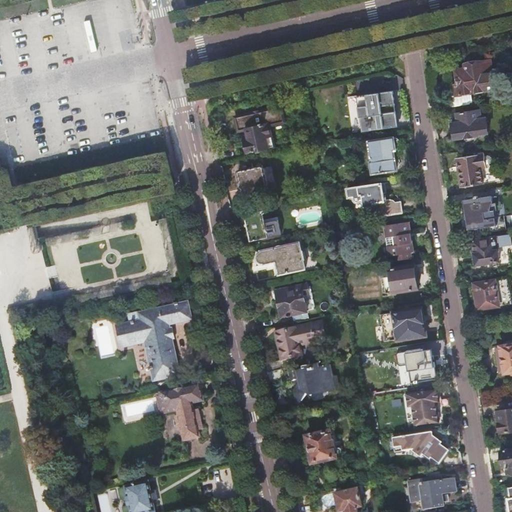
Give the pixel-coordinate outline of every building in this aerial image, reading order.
[(458,85),(454,85),(456,96),(495,89),(490,60),(481,61),(481,62),(464,65),(465,69),(455,71),(458,85)] [(362,132),(399,127),(394,91),(357,96),(362,132)] [(244,134),(248,152),(274,146),(270,126),(285,122),(283,109),(280,110),(279,107),(240,116),(240,118),(236,119),(239,131),(247,129),(248,133),(244,134)] [(457,123),(452,124),(454,140),(463,138),(464,140),(465,141),(467,142),(469,142),(471,141),(472,140),(473,139),(473,137),(479,136),(479,135),(488,133),(485,119),(481,120),(479,110),(456,114),(457,123)] [(392,138),(370,141),(372,161),(370,161),(372,173),(397,170),(394,150),(396,150),(398,148),(399,147),(399,145),(399,143),(399,141),(397,140),(396,139),(394,138),(392,138)] [(485,154),(457,159),(461,188),(484,184),(482,168),(487,168),(485,154)] [(263,166),(238,171),(244,197),(268,192),(263,166)] [(382,183),(348,189),(349,197),(356,196),(356,197),(355,198),(354,199),(354,201),(355,202),(356,203),(357,203),(358,203),(360,203),(361,201),(361,199),(363,199),(364,207),(373,206),(375,217),(402,213),(400,198),(385,201),(382,183)] [(500,195),(499,188),(472,192),(473,198),(464,200),(469,236),(506,230),(504,216),(495,217),(492,197),(500,195)] [(262,210),(245,214),(251,241),(281,234),(278,219),(265,222),(262,210)] [(411,258),(411,252),(413,252),(409,222),(385,226),(389,256),(399,254),(400,260),(411,258)] [(496,237),(472,241),(476,265),(496,262),(496,266),(501,266),(501,268),(511,266),(511,260),(511,259),(511,238),(511,234),(496,236),(496,237)] [(254,255),(253,257),(253,259),(254,261),(255,263),(257,264),(259,264),(259,265),(266,264),(268,270),(277,268),(279,275),(305,269),(303,260),(304,259),(303,251),(301,251),(299,242),(284,245),(284,246),(281,246),(280,246),(279,245),(278,246),(277,247),(275,248),(275,247),(256,251),(256,252),(255,253),(254,255)] [(391,277),(383,278),(385,294),(418,288),(414,265),(390,269),(391,277)] [(508,278),(474,283),(478,309),(511,304),(508,278)] [(301,284),(276,290),(278,299),(276,299),(280,316),(282,315),(282,317),(285,316),(285,318),(292,316),(292,314),(307,311),(307,310),(315,308),(311,292),(303,294),(301,284)] [(130,324),(124,325),(127,341),(148,337),(149,341),(146,342),(152,367),(150,367),(153,379),(154,378),(155,380),(179,374),(171,339),(168,339),(164,322),(170,320),(171,323),(169,323),(169,325),(191,319),(188,302),(178,304),(178,302),(175,303),(175,305),(140,313),(142,321),(136,323),(135,321),(130,322),(130,324)] [(422,308),(380,315),(385,341),(426,335),(422,308)] [(322,323),(277,333),(283,360),(302,356),(300,345),(316,342),(316,340),(326,338),(322,323)] [(511,344),(502,346),(506,373),(511,372),(511,344)] [(435,347),(399,351),(402,381),(439,377),(435,347)] [(329,373),(327,366),(319,368),(318,364),(303,367),(303,369),(290,372),(292,381),(295,381),(298,380),(299,383),(296,387),(294,390),(296,397),(302,401),(307,393),(311,395),(317,386),(320,390),(329,391),(339,389),(336,376),(334,377),(334,376),(329,373)] [(199,385),(160,394),(162,401),(164,401),(166,411),(177,409),(177,410),(192,407),(191,402),(203,400),(199,385)] [(412,405),(415,425),(438,421),(435,402),(439,401),(437,388),(407,393),(409,406),(412,405)] [(498,423),(496,425),(497,429),(499,431),(500,431),(500,433),(511,430),(511,408),(497,411),(499,423),(498,423)] [(330,432),(307,437),(313,464),(336,459),(330,432)] [(433,436),(433,432),(393,438),(395,453),(414,449),(412,453),(420,458),(422,455),(430,461),(431,466),(440,464),(450,450),(441,444),(443,442),(433,436)] [(500,455),(499,456),(500,458),(500,460),(502,461),(502,463),(506,462),(508,475),(511,474),(511,449),(500,451),(501,453),(500,455)] [(421,481),(411,483),(413,501),(418,500),(419,502),(423,501),(424,509),(444,506),(442,494),(456,492),(454,479),(441,481),(440,476),(428,478),(429,483),(421,484),(421,481)] [(149,482),(126,487),(128,498),(126,498),(128,507),(130,507),(131,511),(152,511),(155,511),(149,482)] [(108,486),(102,487),(104,501),(110,499),(108,486)] [(359,488),(335,494),(338,511),(339,511),(346,511),(345,511),(358,511),(357,508),(363,507),(359,488)]
